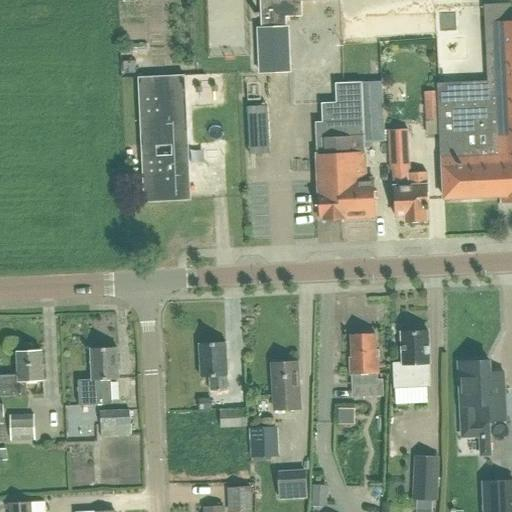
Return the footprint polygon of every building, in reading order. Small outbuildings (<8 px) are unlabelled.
[(286,28),(286,17),(303,16),(302,0),(260,0),(262,29),(259,29),(260,73),(290,72),(289,28),(286,28)] [(503,204),(511,204),(511,203),(511,22),(511,5),(485,6),(488,81),(439,83),(440,102),(443,161),(445,199),(500,197),(500,204),(503,204)] [(188,145),(185,76),(140,78),(146,202),(191,200),(189,169),(176,170),(175,161),(177,161),(177,156),(157,157),(156,146),(187,144),(187,145),(188,145)] [(318,161),(320,221),(359,219),(355,137),(365,136),(362,82),(336,83),(337,102),(322,103),(323,122),(316,122),(318,155),(317,155),(318,161)] [(267,106),(247,107),(249,147),(269,146),(267,106)] [(390,171),(410,170),(408,130),(388,131),(390,171)] [(367,179),(366,161),(365,136),(355,137),(359,219),(376,218),(374,179),(367,179)] [(411,186),(410,174),(393,175),(396,217),(406,217),(406,223),(426,222),(425,210),(428,210),(427,185),(411,186)] [(427,330),(400,331),(402,364),(393,364),(394,388),(429,386),(428,363),(427,330)] [(351,374),(352,382),(376,381),(376,373),(378,373),(377,355),(375,355),(374,332),(349,333),(350,356),(348,356),(349,374),(351,374)] [(226,389),(225,375),(227,375),(225,341),(199,343),(201,376),(209,376),(210,390),(226,389)] [(78,404),(111,403),(110,379),(117,378),(116,346),(90,348),(91,378),(77,379),(78,404)] [(0,396),(26,395),(26,381),(43,380),(41,351),(17,352),(18,375),(0,375),(0,396)] [(490,420),(503,419),(501,371),(487,372),(487,360),(456,361),(460,439),(479,438),(480,457),(492,456),(490,420)] [(299,404),(298,393),(299,393),(297,361),(270,362),(272,394),(273,394),(274,406),(299,404)] [(221,429),(247,427),(246,409),(219,410),(221,429)] [(101,437),(131,436),(129,411),(100,412),(101,437)] [(8,440),(33,439),(32,414),(8,415),(8,440)] [(249,458),(277,456),(275,426),(247,427),(249,458)] [(67,432),(70,488),(97,486),(94,430),(67,432)] [(303,469),(276,471),(277,499),(305,498),(303,469)] [(437,500),(438,478),(413,477),(412,499),(437,500)] [(511,511),(511,478),(479,481),(481,511),(511,511)] [(227,511),(250,511),(248,486),(225,488),(227,511)] [(314,486),(313,505),(328,506),(329,486),(314,486)] [(48,511),(48,499),(30,500),(30,511),(48,511)] [(7,511),(30,511),(29,501),(7,502),(7,511)] [(419,502),(418,511),(433,511),(434,503),(419,502)]
